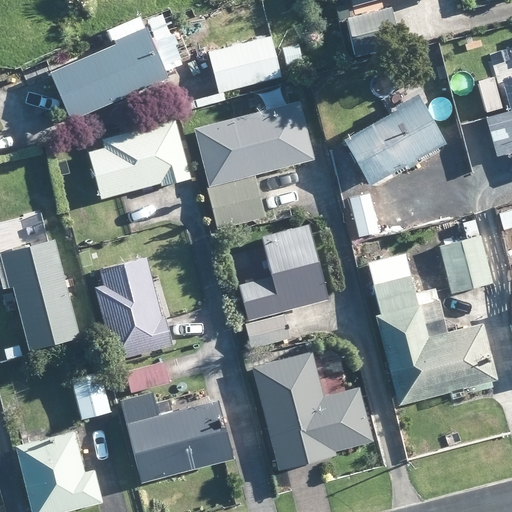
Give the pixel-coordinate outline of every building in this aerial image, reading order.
[(368,48),(403,39),(396,8),(377,13),(360,17),(368,48)] [(173,73),(153,25),(149,16),(112,32),(117,42),(121,41),(122,45),(59,73),(53,59),(39,65),(46,82),(58,76),(78,121),(176,78),(173,73)] [(212,54),(223,93),(286,76),(276,38),(212,54)] [(511,64),(508,66),(511,80),(508,81),(511,95),(511,114),(492,120),(502,156),(511,154),(511,64)] [(443,129),(424,94),(417,82),(393,96),(401,111),(351,140),(355,146),(378,187),(413,167),(415,170),(423,165),(421,162),(452,144),(443,129)] [(320,158),(317,146),(306,102),(260,114),(199,129),(215,187),(211,189),(221,230),(270,217),(269,212),(259,174),(320,158)] [(168,186),(197,178),(182,120),(108,140),(110,149),(94,153),(106,199),(124,195),(132,192),(155,186),(166,183),(168,186)] [(384,234),(373,194),(352,199),(363,240),(384,234)] [(511,212),(503,215),(507,230),(511,229),(511,212)] [(443,247),(455,294),(496,284),(480,220),(467,223),(471,240),(443,247)] [(335,298),(333,293),(315,225),(269,236),(271,244),(279,277),(244,286),(253,319),(288,310),(335,298)] [(72,294),(68,277),(58,241),(0,256),(0,258),(8,289),(18,287),(36,351),(84,337),(72,294)] [(497,382),(504,380),(489,323),(452,333),(443,297),(441,288),(421,294),(411,255),(403,257),(374,264),(388,316),(381,317),(404,406),(455,392),(458,400),(471,396),(470,389),(497,382)] [(176,338),(171,318),(171,316),(166,317),(152,258),(106,269),(110,286),(102,288),(119,360),(178,346),(176,338)] [(256,348),(296,337),(289,314),(250,325),(256,348)] [(329,397),(319,359),(317,352),(257,368),(284,471),(288,470),(322,461),(341,455),(340,452),(378,442),(364,388),(350,392),(329,397)] [(136,392),(177,381),(172,361),(131,372),(136,392)] [(87,420),(103,416),(115,413),(106,373),(76,380),(87,420)] [(348,387),(349,384),(347,379),(342,378),(336,380),(334,386),(337,391),(342,392),(347,390),(348,387)] [(177,412),(174,400),(161,403),(159,393),(126,401),(147,484),(236,461),(241,459),(225,400),(211,404),(201,406),(177,412)] [(87,463),(80,436),(80,433),(75,434),(48,440),(26,447),(22,447),(23,452),(38,511),(70,511),(100,505),(108,503),(100,471),(90,473),(87,463)]
